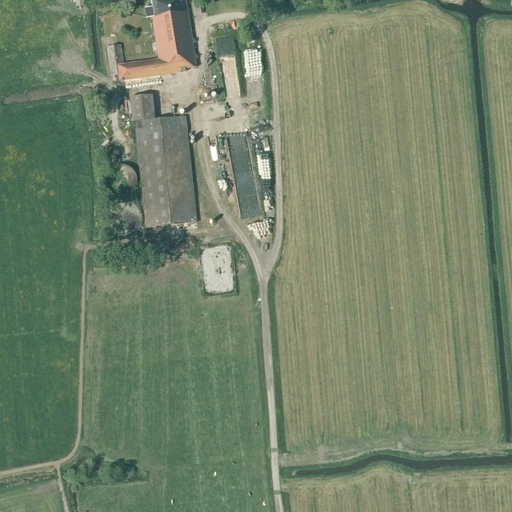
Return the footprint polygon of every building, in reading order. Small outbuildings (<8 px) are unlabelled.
[(185,0),(159,0),(152,1),(154,18),(152,18),(158,60),(124,66),(121,46),(106,48),(110,78),(118,77),(119,83),(186,72),(186,70),(196,68),(185,0)] [(146,229),(196,223),(185,118),(154,121),(152,97),(129,99),(132,123),(135,123),(146,229)] [(136,184),(136,182),(136,180),(136,177),(135,175),(133,173),(132,171),(130,169),(128,168),(126,167),(123,167),(121,166),(118,167),(116,167),(114,168),(112,169),(110,171),(108,173),(107,175),(106,177),(105,180),(105,182),(105,185),(106,187),(107,189),(108,191),(110,193),(112,195),(114,196),(116,197),(118,197),(121,198),(123,197),(126,197),(128,196),(130,195),(132,193),(133,191),(135,189),(136,187),(136,184)] [(272,172),(261,173),(263,202),(273,202),(272,172)] [(142,223),(142,220),(142,217),(141,214),(140,212),(139,209),(137,207),(135,205),(132,204),(130,203),(127,202),(124,202),(121,202),(119,203),(116,204),(114,205),(112,207),(110,209),(108,212),(107,214),(106,217),(106,220),(106,223),(107,226),(108,228),(110,231),(112,233),(114,235),(116,236),(119,237),(121,238),(124,238),(127,238),(130,237),(132,236),(135,235),(137,233),(139,231),(140,228),(141,226),(142,223)]
